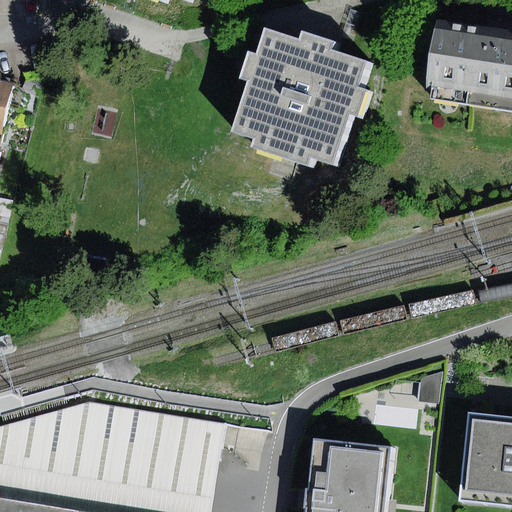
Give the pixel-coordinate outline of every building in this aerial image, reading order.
[(511,34),(440,24),(431,86),(436,87),(434,101),(511,112),(511,34)] [(255,85),(238,136),(259,143),(256,151),(314,170),(316,163),(336,169),(354,116),(364,120),(372,94),(364,91),(372,66),(336,54),(339,46),(308,36),(305,44),(272,33),(263,60),(254,57),(246,82),(255,85)] [(0,134),(2,135),(14,85),(0,81),(0,77),(1,75),(0,73),(0,134)] [(13,201),(0,197),(0,214),(10,217),(13,201)] [(442,373),(421,379),(419,402),(439,403),(442,373)] [(0,426),(0,462),(213,497),(225,423),(89,404),(0,426)] [(376,405),(374,424),(415,429),(418,410),(376,405)] [(511,422),(472,418),(463,503),(511,508),(511,422)] [(311,502),(310,511),(388,511),(390,506),(395,449),(317,441),(311,502)] [(211,511),(213,497),(0,462),(0,511),(211,511)]
